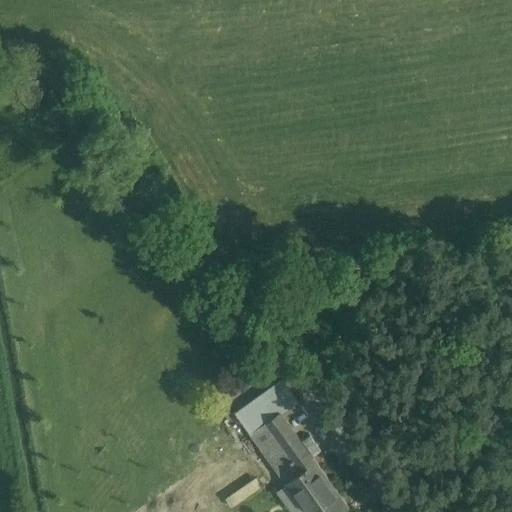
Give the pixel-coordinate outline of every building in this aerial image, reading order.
[(468,211),(435,214),(437,238),(470,235),(468,211)] [(236,414),(250,434),(281,412),(281,413),(298,402),(282,380),(236,414)] [(281,412),(250,434),(260,448),(261,448),(286,483),(316,461),(281,413),(281,412)] [(188,434),(170,446),(182,464),(200,452),(188,434)] [(316,461),(286,483),(286,484),(306,511),(343,511),(349,508),(316,461)]
